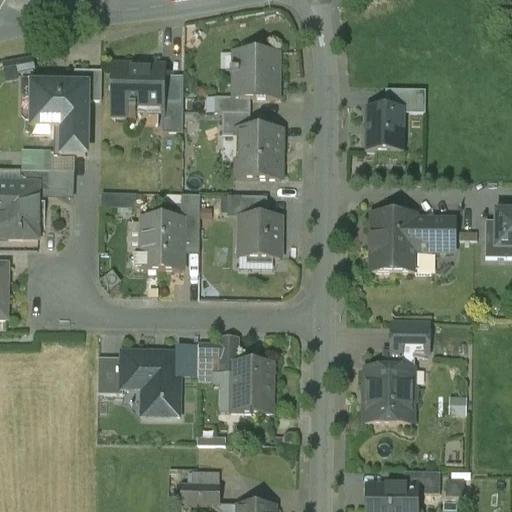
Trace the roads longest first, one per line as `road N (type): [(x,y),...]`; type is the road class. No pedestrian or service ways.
road 1 (unknown): [(76,322),(72,419),(326,415)]
road 2 (residential): [(328,320),(333,0)]
road 3 (residential): [(328,320),(86,309)]
road 4 (tertiary): [(209,0),(82,14),(1,0)]
road 5 (residential): [(324,511),(328,320)]
road 6 (residential): [(86,309),(88,169)]
